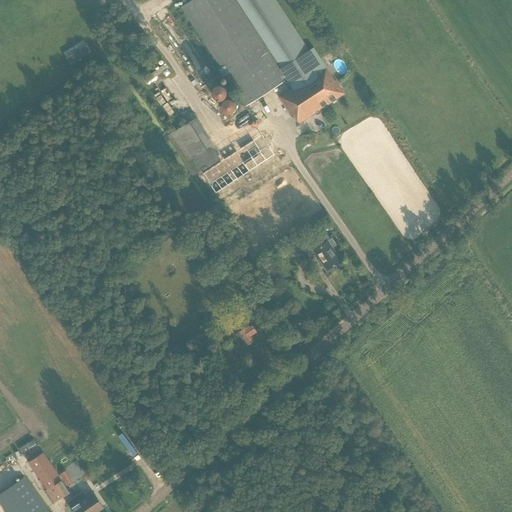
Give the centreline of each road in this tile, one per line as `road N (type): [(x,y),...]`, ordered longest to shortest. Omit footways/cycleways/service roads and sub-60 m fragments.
road 1 (tertiary): [(144,511),(511,173)]
road 2 (track): [(178,481),(0,220)]
